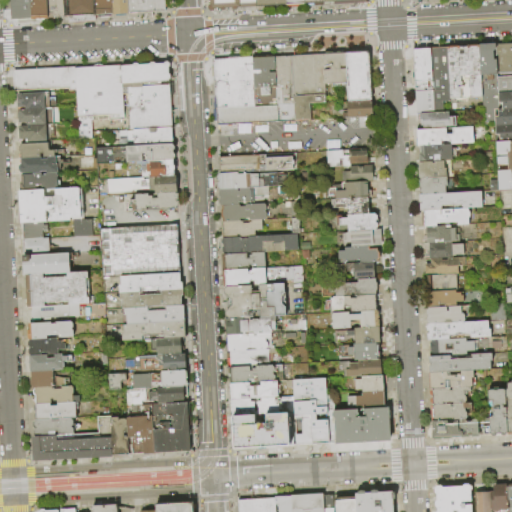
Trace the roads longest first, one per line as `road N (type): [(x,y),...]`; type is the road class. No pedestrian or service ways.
road 1 (residential): [(387,0),(413,464)]
road 2 (residential): [(213,475),(188,35)]
road 3 (residential): [(511,17),(188,35)]
road 4 (residential): [(0,254),(12,471)]
road 5 (tertiary): [(14,502),(195,492),(213,475)]
road 6 (tertiary): [(213,475),(194,461),(12,471)]
road 7 (residential): [(188,35),(0,45)]
road 8 (tertiary): [(272,472),(413,464)]
